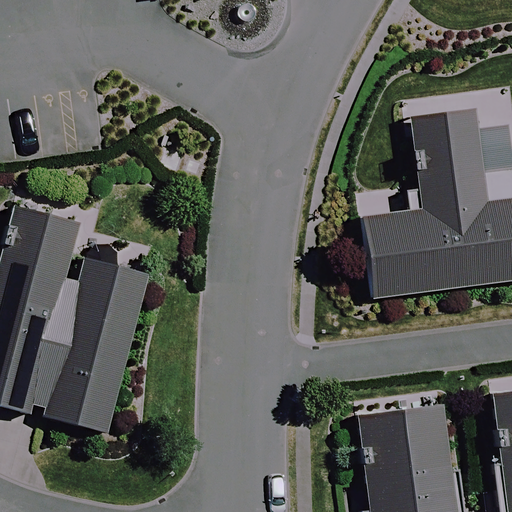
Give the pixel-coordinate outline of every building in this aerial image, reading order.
[(0,0),(0,47),(28,0),(0,0)] [(363,30),(322,0),(315,0),(286,40),(278,34),(223,109),(239,120),(173,212),(256,273),(332,167),(341,174),(417,69),(363,30)] [(511,0),(439,0),(465,111),(511,99),(511,0)] [(133,67),(66,172),(93,189),(130,131),(140,137),(170,91),(133,67)] [(444,117),(411,94),(367,158),(401,181),(444,117)] [(171,171),(128,145),(97,196),(141,222),(171,171)] [(246,374),(232,281),(189,288),(203,381),(246,374)] [(511,511),(511,395),(486,399),(500,511),(511,511)] [(450,511),(437,409),(350,420),(361,511),(450,511)]
